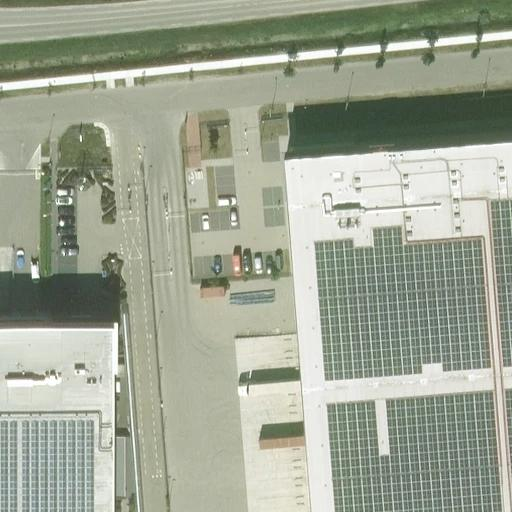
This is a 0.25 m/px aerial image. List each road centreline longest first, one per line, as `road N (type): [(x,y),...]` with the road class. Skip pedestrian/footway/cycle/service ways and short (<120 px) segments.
road 1 (unclassified): [(0,116),(511,66)]
road 2 (secondary): [(324,0),(0,26)]
